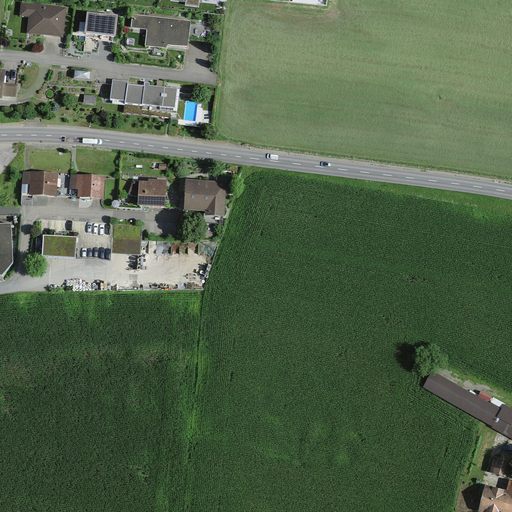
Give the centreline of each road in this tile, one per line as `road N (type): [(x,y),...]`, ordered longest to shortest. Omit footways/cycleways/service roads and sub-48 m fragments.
road 1 (tertiary): [(511,193),(71,136),(0,135)]
road 2 (residential): [(169,220),(35,214),(21,273),(0,288)]
road 3 (residential): [(196,76),(0,56)]
